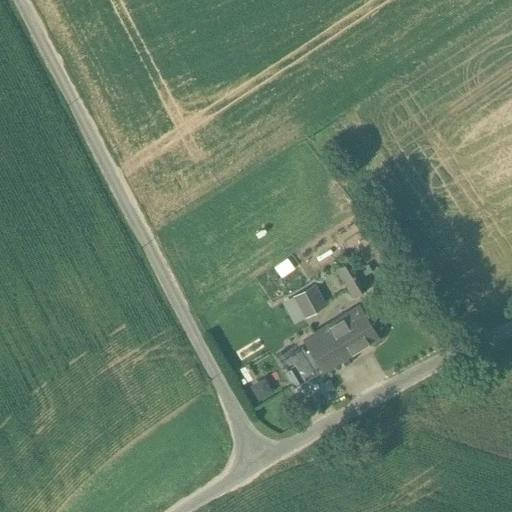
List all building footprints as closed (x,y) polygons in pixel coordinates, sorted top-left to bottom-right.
[(367,287),(350,259),(336,268),(353,296),(367,287)] [(313,287),(296,297),(306,314),(323,304),(313,287)] [(292,322),(306,314),(296,297),(282,304),(292,322)] [(377,336),(359,306),(327,326),(345,355),(377,336)] [(327,326),(305,340),(311,349),(318,362),(323,369),(345,355),(327,326)] [(291,389),(315,374),(311,366),(318,362),(311,349),(303,354),(301,350),(283,360),(280,355),(276,358),(273,360),(291,389)]
